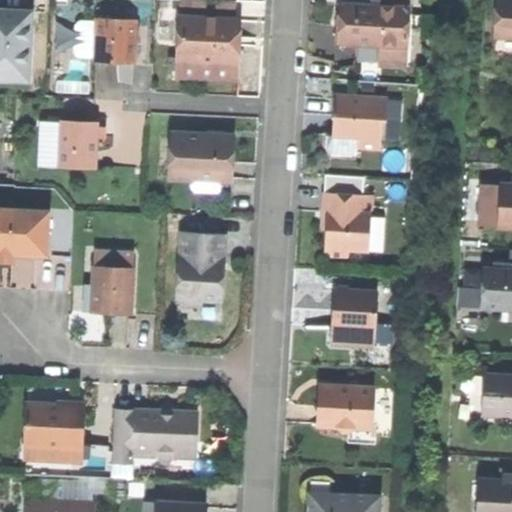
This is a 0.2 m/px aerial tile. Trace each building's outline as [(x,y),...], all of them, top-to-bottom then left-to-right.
[(511,0),(497,0),(496,35),(511,35),(511,0)] [(338,21),(336,43),(357,44),(402,46),(404,14),(404,6),(339,3),(338,21)] [(0,80),(28,81),(30,11),(0,9),(0,80)] [(413,15),(404,14),(402,46),(357,44),(356,63),(411,65),(413,15)] [(183,16),(182,60),(236,62),(236,37),(237,17),(183,16)] [(94,56),(94,62),(113,62),(132,62),(133,19),(94,19),(94,21),(94,56)] [(88,56),(94,56),(94,21),(78,21),(74,25),(73,52),(77,56),(88,56)] [(511,53),(511,35),(496,35),(496,53),(511,53)] [(246,37),(236,37),(236,62),(236,77),(245,77),(245,58),(246,37)] [(88,92),(88,56),(77,56),(56,56),(56,92),(88,92)] [(181,76),(236,77),(236,62),(182,60),(181,76)] [(336,127),(335,137),(357,138),(357,149),(380,150),(380,120),(387,120),(387,97),(351,97),(351,101),(332,100),(331,117),(336,117),(336,127)] [(60,126),(59,165),(95,166),(96,121),(80,120),(60,120),(60,126)] [(40,165),(59,165),(60,126),(40,126),(40,165)] [(171,133),(169,178),(230,181),(231,158),(232,135),(171,133)] [(484,225),(505,225),(506,182),(485,182),(484,225)] [(371,195),(325,193),(324,227),(323,258),(348,259),(348,250),(370,251),(371,195)] [(0,209),(0,261),(4,261),(12,261),(12,254),(46,254),(46,210),(0,209)] [(224,234),(180,232),(177,297),(180,303),(196,304),(200,299),(222,300),(223,271),(215,270),(216,255),(223,256),(224,234)] [(94,252),(93,266),(131,267),(132,252),(94,252)] [(223,263),(223,256),(216,255),(215,270),(223,271),(223,263)] [(93,266),(92,312),(110,312),(130,313),(131,267),(93,266)] [(483,306),(511,307),(511,267),(485,266),(483,306)] [(460,306),(474,306),(474,284),(459,284),(460,306)] [(375,293),(332,291),(331,310),(330,328),(374,330),(375,293)] [(373,347),(374,330),(330,328),(329,345),(373,347)] [(511,375),(486,374),(485,414),(511,414),(511,375)] [(319,406),(319,424),(336,424),(342,430),(348,430),(355,426),(371,426),(371,386),(320,385),(319,406)] [(26,404),(25,444),(80,447),(82,407),(52,405),(26,404)] [(113,407),(112,462),(133,463),(133,450),(153,450),(158,457),(170,458),(176,450),(186,440),(194,441),(195,410),(155,409),(113,407)] [(370,442),(371,426),(355,426),(348,430),(348,441),(370,442)] [(194,451),(194,441),(186,440),(176,450),(194,451)] [(79,458),(80,447),(25,444),(24,456),(79,458)] [(481,477),(480,511),(511,511),(511,477),(504,478),(481,477)] [(312,499),(311,511),(378,511),(379,495),(333,493),(332,500),(312,499)] [(27,501),(26,511),(93,511),(94,502),(27,501)] [(146,511),(161,511),(162,501),(147,501),(146,511)] [(162,501),(161,511),(206,511),(207,503),(162,501)]
